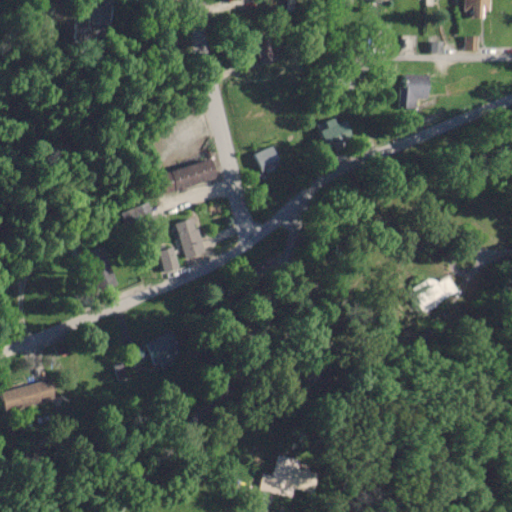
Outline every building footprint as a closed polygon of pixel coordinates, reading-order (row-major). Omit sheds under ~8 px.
[(487,14),(486,0),(462,0),(463,14),(487,14)] [(257,65),(270,62),(264,36),(251,38),(257,65)] [(413,107),(413,99),(426,99),(426,74),(400,74),(400,107),(413,107)] [(316,123),(324,151),(351,142),(344,120),(333,123),(332,118),(316,123)] [(259,172),(277,164),(269,145),(251,153),(259,172)] [(163,192),(214,179),(210,160),(158,173),(163,192)] [(117,215),(123,228),(151,214),(144,201),(117,215)] [(202,252),(191,217),(172,224),(183,258),(202,252)] [(175,266),(163,239),(146,247),(158,274),(175,266)] [(113,285),(101,246),(82,252),(93,290),(113,285)] [(455,292),(445,276),(411,297),(420,312),(455,292)] [(178,359),(169,333),(142,342),(151,368),(178,359)] [(47,378),(0,389),(0,402),(2,412),(53,400),(47,378)] [(261,489),(286,500),(302,464),(277,453),(261,489)]
